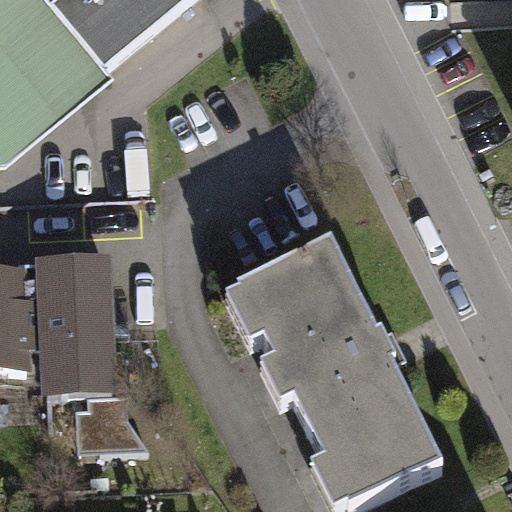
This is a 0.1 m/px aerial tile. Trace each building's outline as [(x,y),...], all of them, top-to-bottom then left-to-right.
[(0,0),(0,19),(52,17),(71,0),(0,0)] [(71,0),(52,17),(104,80),(201,0),(71,0)] [(0,19),(0,179),(5,179),(113,90),(104,80),(52,17),(0,19)] [(331,255),(237,301),(343,511),(370,511),(442,476),(391,375),(396,373),(381,344),(377,346),(331,255)] [(112,403),(106,272),(41,275),(42,288),(45,356),(47,406),(112,403)] [(45,356),(42,288),(22,288),(22,285),(0,285),(0,381),(26,380),(25,357),(45,356)] [(127,405),(98,406),(100,461),(149,459),(128,429),(127,405)]
